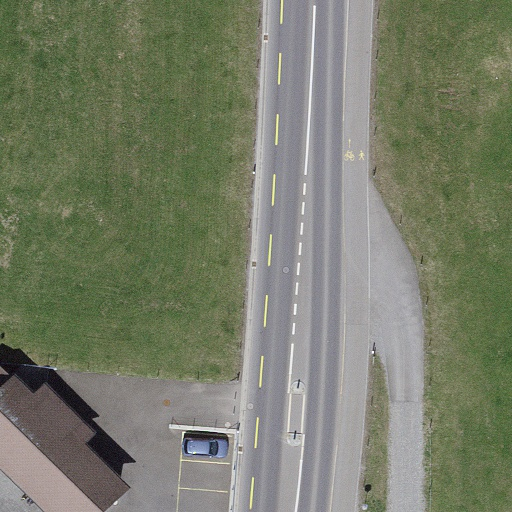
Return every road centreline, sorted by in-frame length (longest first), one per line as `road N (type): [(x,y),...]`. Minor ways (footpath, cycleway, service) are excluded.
road 1 (secondary): [(282,511),(305,0)]
road 2 (track): [(299,118),(353,241),(399,295),(409,511)]
